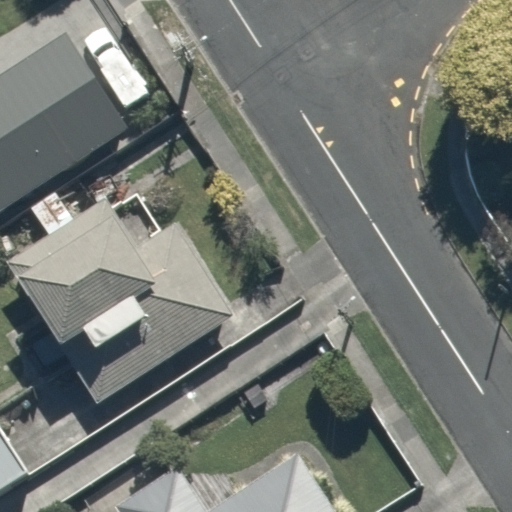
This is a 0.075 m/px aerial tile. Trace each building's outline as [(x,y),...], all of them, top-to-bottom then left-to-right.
[(0,208),(124,129),(61,29),(0,67),(0,208)] [(511,181),(493,196),(511,221),(511,181)] [(84,408),(227,313),(166,221),(118,253),(82,198),(0,252),(0,279),(42,344),(62,331),(77,355),(58,368),(84,408)] [(368,405),(334,355),(294,382),(328,432),(368,405)] [(0,487),(29,468),(0,423),(0,487)] [(102,511),(315,511),(281,457),(197,511),(195,511),(163,462),(98,505),(102,511)]
